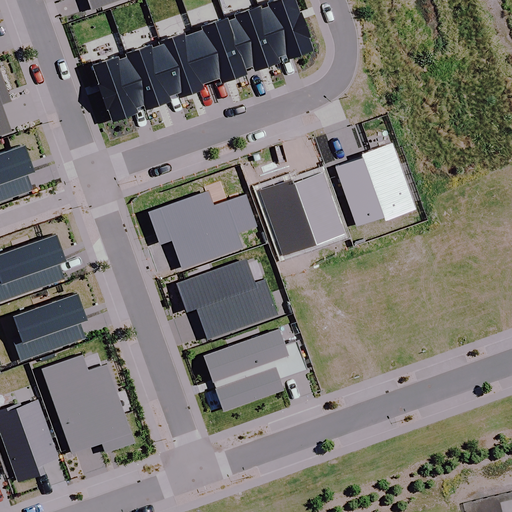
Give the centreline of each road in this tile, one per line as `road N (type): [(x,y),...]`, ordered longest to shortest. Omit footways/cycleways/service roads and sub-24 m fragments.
road 1 (residential): [(96,177),(333,84),(346,58),(333,0)]
road 2 (residential): [(197,473),(511,360)]
road 3 (residential): [(96,177),(197,473)]
road 4 (residential): [(31,0),(96,177)]
